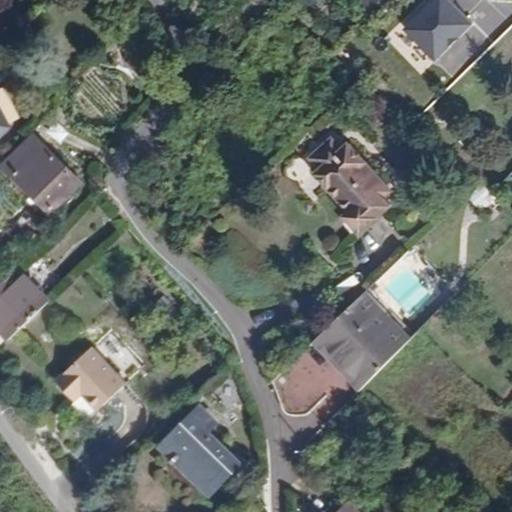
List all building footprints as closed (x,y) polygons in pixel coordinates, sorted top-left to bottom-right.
[(355,0),(356,0),(370,11),(378,0),(355,0)] [(474,26),(447,0),(435,0),(405,30),(437,62),(474,26)] [(32,136),(0,166),(0,178),(40,219),(77,184),(32,136)] [(349,141),(317,172),(352,208),(349,212),(364,229),(393,202),(387,195),(394,187),(349,141)] [(16,269),(0,283),(0,332),(6,340),(46,302),(16,269)] [(369,287),(324,331),(369,378),(394,354),(408,340),(414,334),(369,287)] [(81,357),(51,385),(64,399),(67,395),(87,417),(115,392),(81,357)] [(202,409),(166,446),(181,461),(184,458),(212,486),(229,470),(233,473),(241,464),(208,431),(216,423),(202,409)] [(370,511),(326,474),(311,491),(334,511),(370,511)]
